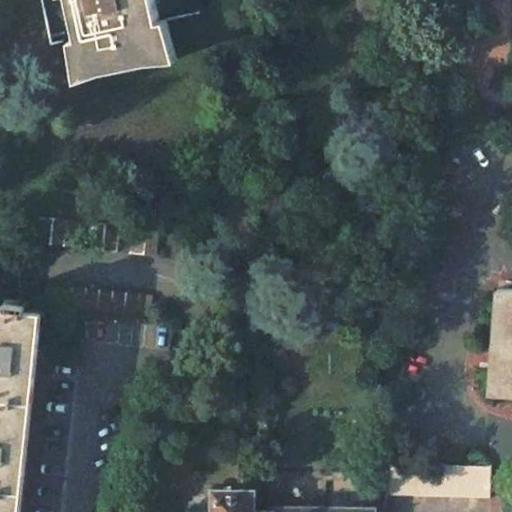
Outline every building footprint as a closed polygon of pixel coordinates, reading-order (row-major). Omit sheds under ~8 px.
[(71,0),(74,14),(88,77),(104,71),(150,61),(167,60),(159,20),(154,0),(71,0)] [(81,221),(40,216),(38,243),(78,247),(81,221)] [(160,229),(93,222),(90,249),(157,255),(160,229)] [(153,295),(46,284),(43,311),(83,315),(150,322),(153,295)] [(511,288),(505,288),(502,336),(500,369),(492,368),(490,391),(511,392),(511,288)] [(43,311),(0,306),(0,398),(33,402),(38,359),(43,311)] [(33,402),(0,398),(0,489),(24,492),(29,448),(33,402)] [(492,467),(388,464),(386,493),(491,497),(492,467)] [(21,511),(24,492),(0,489),(0,511),(21,511)] [(252,493),(217,492),(216,511),(252,511),(252,510),(252,493)]
